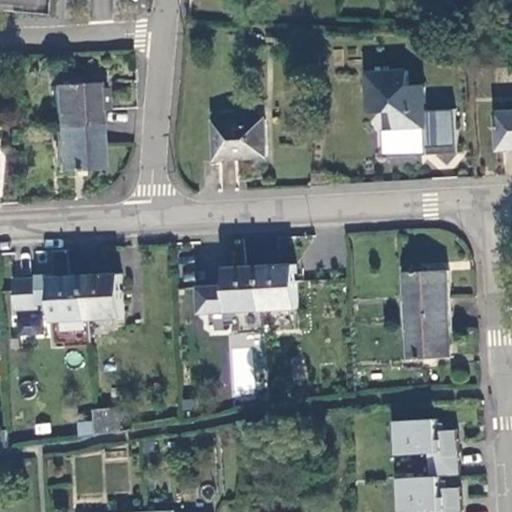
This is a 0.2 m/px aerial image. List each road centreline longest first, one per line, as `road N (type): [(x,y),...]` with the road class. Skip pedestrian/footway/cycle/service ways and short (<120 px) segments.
road 1 (residential): [(148,229),(493,206)]
road 2 (residential): [(162,34),(148,229)]
road 3 (residential): [(493,206),(508,383)]
road 4 (residential): [(0,40),(162,34)]
road 5 (residential): [(0,241),(148,229)]
